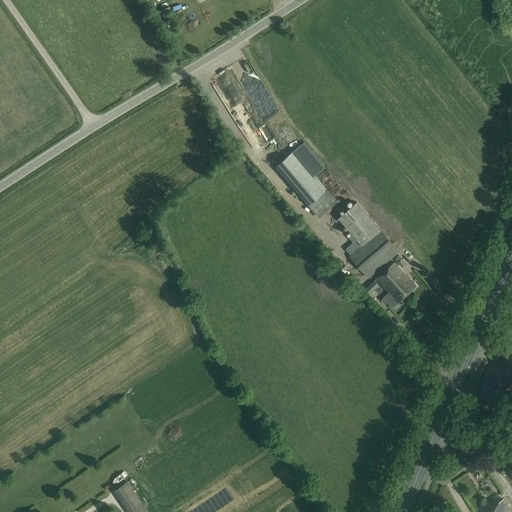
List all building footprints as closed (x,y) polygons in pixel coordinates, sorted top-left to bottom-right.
[(256,43),(260,50),(268,45),(264,38),(256,43)] [(137,60),(139,70),(151,68),(149,58),(137,60)] [(308,205),(327,189),(314,175),(324,167),(303,142),(275,166),(308,205)] [(338,202),(327,189),(308,205),(319,218),(338,202)] [(368,278),(398,252),(356,203),(339,218),(353,233),(348,237),(353,242),(345,249),(351,255),(350,256),(368,278)] [(377,278),(390,292),(382,299),(385,303),(388,301),(393,307),(398,301),(399,302),(416,286),(394,262),(377,278)] [(370,284),(364,289),(368,294),(374,289),(370,284)] [(494,383),(492,384),(488,380),(476,391),(490,407),(502,395),(498,390),(500,388),(500,389),(505,384),(499,377),(493,382),(494,383)] [(146,511),(126,482),(114,491),(128,511),(146,511)] [(511,511),(504,499),(485,511),(511,511)]
